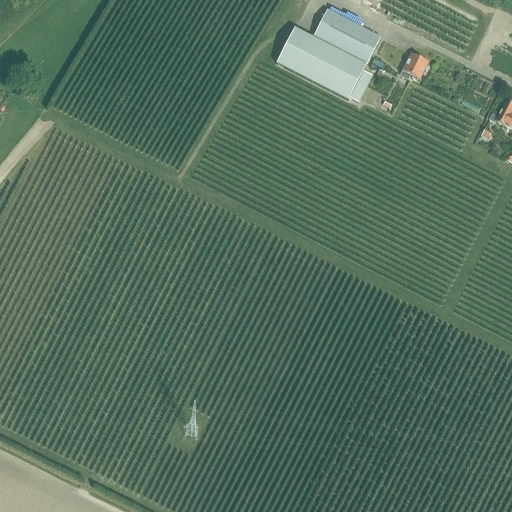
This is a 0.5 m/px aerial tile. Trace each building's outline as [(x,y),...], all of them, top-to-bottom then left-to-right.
[(366,66),(380,40),(327,12),(313,39),(366,66)] [(363,72),(366,66),(313,39),(294,29),(276,64),(347,101),(349,99),(358,103),(372,76),(363,72)] [(419,81),(428,64),(411,56),(400,77),(407,81),(410,76),(419,81)] [(385,66),(374,60),(372,65),(382,70),(385,66)] [(511,116),(510,116),(511,111),(511,106),(506,103),(497,119),(492,116),(489,122),(495,125),(495,123),(511,131),(511,116)] [(485,130),(481,138),(489,142),(492,137),(490,136),(492,133),(485,130)]
